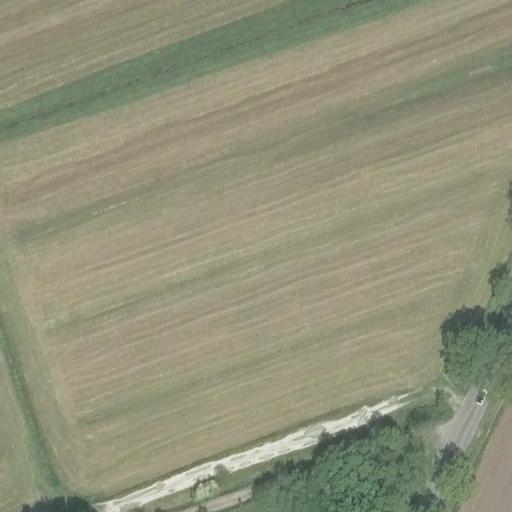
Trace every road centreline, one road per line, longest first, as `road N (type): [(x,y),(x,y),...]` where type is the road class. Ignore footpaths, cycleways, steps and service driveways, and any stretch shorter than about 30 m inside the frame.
road 1 (track): [(192,511),(464,415)]
road 2 (tertiary): [(419,511),(511,317)]
